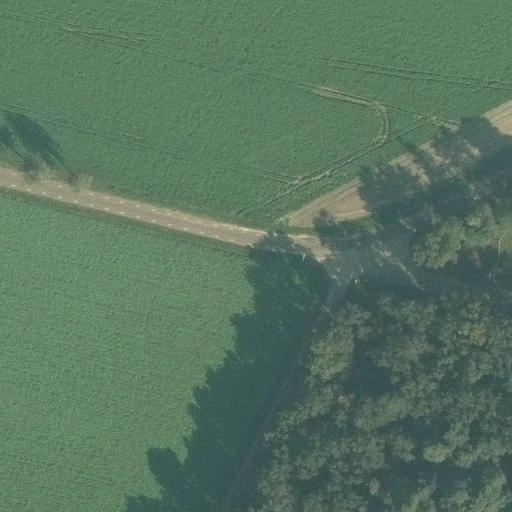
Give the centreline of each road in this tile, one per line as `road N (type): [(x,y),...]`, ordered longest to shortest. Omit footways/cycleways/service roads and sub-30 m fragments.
road 1 (tertiary): [(358,245),(310,250),(270,243),(0,180)]
road 2 (unclassified): [(225,511),(358,245)]
road 3 (tertiary): [(358,245),(511,174)]
